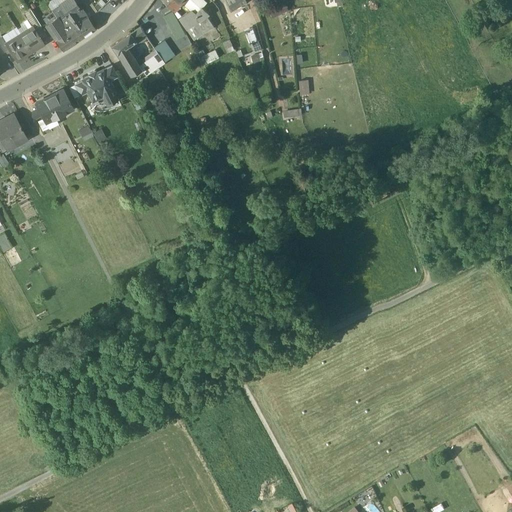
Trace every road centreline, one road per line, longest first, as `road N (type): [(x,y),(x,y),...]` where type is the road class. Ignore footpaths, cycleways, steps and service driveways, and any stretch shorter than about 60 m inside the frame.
road 1 (track): [(0,507),(493,257)]
road 2 (track): [(177,414),(15,95)]
road 3 (residential): [(0,104),(96,52),(147,0)]
road 4 (track): [(237,382),(307,511)]
